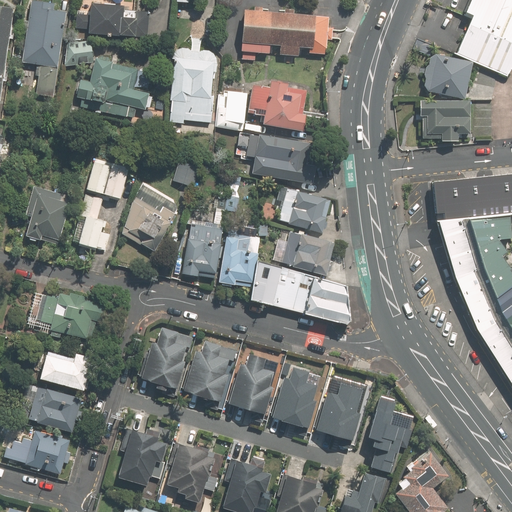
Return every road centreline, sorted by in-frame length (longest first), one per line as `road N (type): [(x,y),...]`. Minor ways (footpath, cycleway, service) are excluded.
road 1 (residential): [(137,294),(340,342),(401,329)]
road 2 (residential): [(340,462),(108,393)]
road 3 (primary): [(401,329),(511,481)]
road 4 (primary): [(365,164),(383,277),(401,329)]
road 5 (primary): [(395,0),(364,100),(365,164)]
road 6 (tertiary): [(365,164),(511,157)]
road 7 (residential): [(0,260),(137,294)]
